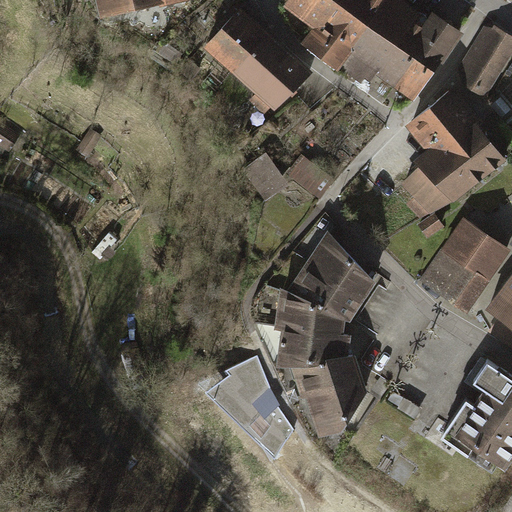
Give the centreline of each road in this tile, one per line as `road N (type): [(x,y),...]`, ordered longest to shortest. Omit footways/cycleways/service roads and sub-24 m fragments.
road 1 (track): [(235,511),(103,370),(71,257),(47,223),(0,204)]
road 2 (residential): [(401,123),(329,199),(451,324),(511,362)]
road 3 (residential): [(273,0),(272,16),(295,47),(401,123)]
road 4 (residential): [(490,3),(447,74),(401,123)]
